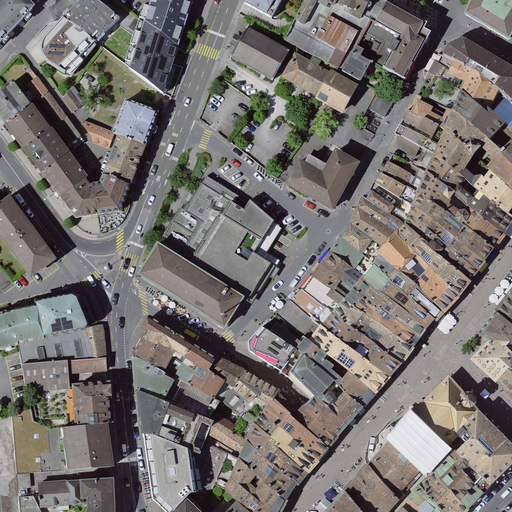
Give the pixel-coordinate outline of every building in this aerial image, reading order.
[(0,0),(0,56),(39,14),(24,0),(0,0)] [(103,0),(83,0),(66,19),(100,45),(125,16),(103,0)] [(157,52),(149,73),(176,84),(188,56),(179,46),(195,0),(151,0),(142,22),(163,38),(157,52)] [(247,0),(245,7),(274,21),(284,0),(247,0)] [(384,7),(372,0),(317,0),(371,30),(384,7)] [(511,0),(472,0),(465,15),(511,43),(511,40),(511,0)] [(389,69),(405,79),(423,48),(416,44),(424,29),(386,8),(384,7),(371,30),(401,47),(389,69)] [(66,19),(57,13),(31,37),(28,46),(33,55),(37,60),(64,77),(100,45),(66,19)] [(330,16),(319,37),(351,54),(362,33),(330,16)] [(163,38),(142,22),(135,33),(157,52),(163,38)] [(237,47),(231,58),(275,82),(294,48),(250,24),(243,36),(240,42),(237,47)] [(240,42),(243,36),(238,33),(231,44),(237,47),(240,42)] [(361,46),(346,72),(366,83),(378,62),(367,55),(369,51),(361,46)] [(497,97),(500,98),(511,83),(491,69),(463,51),(452,54),(446,66),(451,69),(497,97)] [(331,69),(298,52),(282,83),(315,99),(331,69)] [(462,91),(489,113),(491,109),(497,97),(451,69),(446,66),(441,64),(433,78),(439,81),(462,91)] [(315,99),(343,114),(358,84),(331,70),(315,99)] [(29,87),(41,103),(51,96),(39,80),(29,87)] [(477,129),(480,132),(485,125),(481,122),(487,116),(489,113),(462,91),(439,81),(437,85),(434,84),(428,95),(444,102),(449,100),(455,102),(452,111),(477,129)] [(511,83),(500,98),(508,106),(511,101),(511,83)] [(0,117),(10,130),(38,109),(35,105),(31,108),(12,85),(0,93),(0,117)] [(67,104),(75,115),(84,110),(72,93),(67,104)] [(378,95),(369,113),(383,121),(393,102),(378,95)] [(58,128),(68,121),(51,96),(41,103),(40,104),(58,128)] [(511,131),(511,108),(508,106),(500,98),(493,113),(511,131)] [(511,188),(511,159),(497,147),(497,144),(480,132),(477,129),(452,111),(445,109),(443,114),(430,108),(432,104),(422,99),(417,108),(415,107),(412,113),(446,130),(452,132),(484,158),(489,152),(497,162),(496,163),(497,170),(494,175),(498,177),(511,188)] [(162,120),(127,106),(116,134),(113,140),(117,142),(150,153),(162,120)] [(27,154),(57,133),(38,109),(10,130),(27,154)] [(497,147),(511,159),(511,131),(493,113),(491,109),(489,113),(487,116),(481,122),(485,125),(480,132),(497,144),(497,147)] [(441,140),(446,130),(412,113),(407,122),(410,124),(409,125),(437,140),(438,139),(441,140)] [(71,148),(83,140),(68,121),(58,128),(57,129),(71,148)] [(110,151),(113,140),(116,134),(81,121),(80,125),(91,137),(91,144),(110,151)] [(441,156),(446,147),(440,144),(405,126),(399,135),(402,136),(423,147),(428,149),(441,156)] [(441,156),(511,213),(511,188),(498,177),(493,185),(489,180),(483,180),(483,183),(474,174),(484,158),(452,132),(446,130),(441,140),(440,144),(446,147),(441,156)] [(47,179),(75,158),(57,133),(27,154),(47,179)] [(423,147),(402,136),(394,148),(416,159),(423,147)] [(150,153),(117,142),(104,180),(137,191),(150,153)] [(332,211),(360,162),(359,162),(335,148),(326,164),(323,162),(309,154),(305,162),(298,158),(284,184),(332,211)] [(483,209),(511,234),(511,232),(511,213),(441,156),(428,149),(420,164),(424,165),(433,169),(465,195),(483,209)] [(47,179),(65,202),(92,183),(94,181),(75,158),(47,179)] [(395,158),(390,169),(423,187),(433,169),(424,165),(420,172),(395,158)] [(427,207),(493,261),(500,251),(423,187),(390,169),(383,179),(416,200),(427,207)] [(423,187),(500,251),(511,234),(483,209),(480,212),(471,211),(461,203),(465,195),(433,169),(423,187)] [(189,205),(167,240),(251,295),(259,301),(285,258),(273,251),(289,224),(258,198),(254,205),(211,176),(189,205)] [(137,191),(104,180),(102,185),(96,186),(103,221),(103,223),(125,219),(137,191)] [(83,224),(103,221),(96,186),(94,186),(92,183),(65,202),(83,224)] [(372,187),(366,200),(398,220),(405,227),(431,247),(428,249),(474,287),(484,274),(454,245),(453,244),(450,248),(449,245),(445,245),(439,241),(443,237),(421,218),(409,211),(372,187)] [(395,238),(405,227),(398,220),(366,200),(363,199),(357,213),(382,230),(395,238)] [(10,200),(0,207),(0,237),(25,270),(39,284),(64,265),(50,250),(10,200)] [(454,245),(484,274),(493,261),(427,207),(416,200),(409,211),(421,218),(443,237),(446,238),(450,229),(450,232),(459,238),(454,245)] [(392,242),(395,238),(382,230),(357,213),(347,228),(384,255),(392,242)] [(432,262),(427,268),(462,300),(474,287),(428,249),(431,247),(405,227),(395,238),(413,255),(420,248),(428,254),(429,260),(432,262)] [(391,290),(438,330),(447,319),(402,279),(380,261),(384,255),(347,228),(338,244),(383,283),(388,278),(391,280),(387,287),(391,290)] [(397,268),(406,275),(409,271),(414,264),(418,260),(413,255),(395,238),(392,242),(406,254),(400,263),(397,268)] [(232,324),(251,295),(167,240),(148,271),(232,324)] [(388,255),(400,263),(406,254),(392,242),(384,255),(387,256),(388,255)] [(359,283),(429,342),(438,330),(391,290),(387,287),(383,283),(366,268),(338,244),(329,256),(359,283)] [(402,279),(406,275),(397,268),(400,263),(388,255),(387,256),(384,255),(380,261),(402,279)] [(351,294),(359,283),(329,256),(319,267),(351,294)] [(406,275),(402,279),(447,319),(450,315),(462,300),(427,268),(418,260),(414,264),(420,270),(416,273),(418,275),(416,278),(409,271),(406,275)] [(0,286),(12,279),(0,262),(0,286)] [(311,277),(414,361),(421,352),(375,311),(374,313),(351,294),(319,267),(311,277)] [(371,351),(401,376),(407,369),(414,361),(311,277),(300,290),(360,342),(366,335),(377,343),(371,351)] [(375,311),(421,352),(429,342),(359,283),(351,294),(374,313),(375,311)] [(511,320),(511,288),(496,308),(511,320)] [(0,351),(20,344),(87,326),(97,324),(88,289),(43,300),(43,304),(0,317),(0,351)] [(287,304),(391,388),(401,376),(371,351),(360,342),(300,290),(287,304)] [(346,373),(378,404),(379,402),(380,401),(391,388),(287,304),(274,319),(337,365),(341,368),(347,360),(350,362),(344,370),(346,373)] [(475,334),(489,343),(490,341),(511,353),(511,320),(496,308),(475,334)] [(197,345),(155,319),(147,314),(142,325),(147,329),(136,360),(209,396),(220,376),(197,364),(205,349),(197,345)] [(268,314),(258,327),(262,330),(298,354),(329,377),(368,415),(378,404),(346,373),(343,378),(333,369),(337,365),(274,319),(268,314)] [(97,324),(87,326),(94,359),(110,358),(105,323),(97,324)] [(23,364),(94,359),(87,326),(20,344),(23,364)] [(249,351),(283,378),(294,361),(298,354),(262,330),(250,342),(249,351)] [(472,361),(499,384),(511,370),(511,353),(490,341),(489,343),(472,361)] [(205,349),(197,364),(220,376),(227,380),(236,365),(226,360),(205,349)] [(309,408),(305,414),(339,447),(368,415),(329,377),(298,354),(294,361),(283,378),(290,383),(313,402),(309,408)] [(110,358),(94,359),(23,364),(26,391),(74,385),(73,374),(112,371),(110,358)] [(209,396),(136,360),(140,393),(203,419),(205,411),(209,396)] [(253,377),(236,365),(227,380),(218,395),(243,412),(248,415),(250,412),(255,404),(263,410),(271,399),(275,391),(255,378),(253,377)] [(511,370),(499,384),(511,396),(511,370)] [(478,402),(475,399),(471,399),(469,397),(469,393),(445,371),(417,407),(414,410),(450,442),(452,439),(485,408),(482,406),(478,402)] [(78,385),(85,423),(117,419),(112,381),(78,385)] [(286,399),(275,391),(271,399),(329,460),(339,447),(305,414),(286,399)] [(471,399),(475,399),(477,396),(477,393),(476,392),(474,391),(473,391),(471,391),(469,393),(469,397),(471,399)] [(203,419),(140,393),(146,436),(148,436),(153,436),(198,450),(201,442),(204,436),(205,433),(211,420),(203,419)] [(329,460),(271,399),(263,410),(318,472),(329,460)] [(485,408),(452,439),(462,448),(493,477),(500,483),(511,469),(511,432),(492,414),(489,411),(485,407),(485,408)] [(310,481),(318,472),(263,410),(259,416),(250,412),(248,415),(258,419),(279,441),(275,444),(310,481)] [(414,410),(390,439),(425,471),(440,454),(450,442),(414,410)] [(0,505),(0,511),(18,511),(17,500),(7,411),(0,413),(0,505)] [(302,489),(310,481),(275,444),(279,441),(258,419),(248,415),(243,412),(238,423),(244,426),(243,429),(248,432),(247,434),(205,411),(203,419),(211,420),(249,441),(302,489)] [(85,423),(70,425),(76,468),(90,468),(123,464),(117,419),(85,423)] [(240,459),(291,504),(302,489),(249,441),(211,420),(205,433),(235,448),(236,447),(239,448),(244,450),(242,455),(204,436),(201,442),(225,451),(240,459)] [(153,436),(148,436),(157,498),(169,511),(174,511),(190,496),(213,491),(222,462),(225,451),(201,442),(198,450),(153,436)] [(390,439),(363,471),(399,502),(425,471),(390,439)] [(462,448),(454,458),(489,495),(500,483),(462,448)] [(252,511),(285,511),(291,504),(240,459),(225,451),(222,462),(229,465),(231,460),(238,464),(227,491),(252,511)] [(449,463),(434,480),(466,511),(472,511),(489,495),(454,458),(449,463)] [(363,471),(340,498),(354,511),(390,511),(399,502),(363,471)] [(87,508),(85,511),(116,511),(116,505),(114,477),(80,480),(80,499),(86,499),(87,508)] [(80,499),(80,480),(39,483),(40,508),(68,506),(80,501),(80,499)] [(466,511),(434,480),(422,494),(440,511),(466,511)] [(174,511),(252,511),(227,491),(226,494),(240,504),(235,507),(227,501),(217,511),(211,511),(190,496),(174,511)] [(440,511),(422,494),(412,505),(420,511),(440,511)] [(354,511),(340,498),(327,511),(354,511)] [(17,500),(18,511),(41,511),(32,499),(17,500)]
